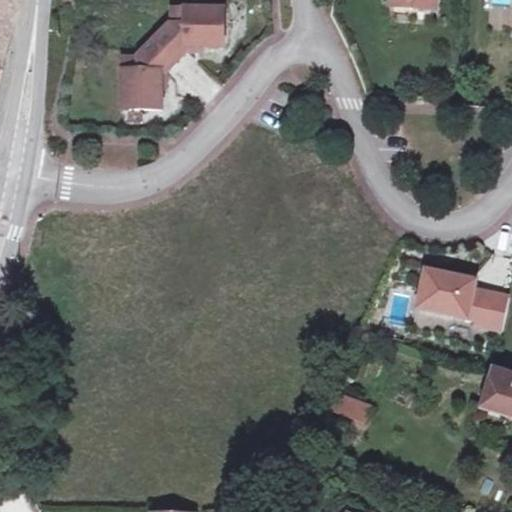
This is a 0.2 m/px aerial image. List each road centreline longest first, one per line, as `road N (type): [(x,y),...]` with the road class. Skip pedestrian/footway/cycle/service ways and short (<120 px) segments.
road 1 (residential): [(14,172),(100,188),(168,169),(261,71),(302,47)]
road 2 (residential): [(302,47),(330,62),(379,182),(409,218),(441,230),(476,222),(511,186)]
road 3 (tertiary): [(35,0),(14,172)]
